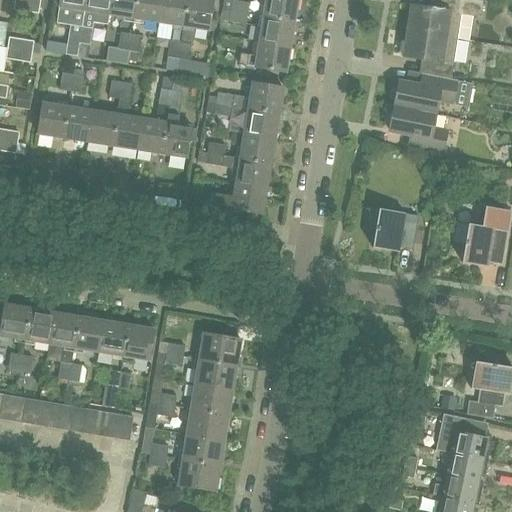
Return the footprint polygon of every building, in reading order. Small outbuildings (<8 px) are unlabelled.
[(14,0),(13,10),(38,14),(40,4),(14,0)] [(59,0),(58,7),(84,11),(85,0),(59,0)] [(85,0),(84,11),(107,15),(108,15),(110,0),(85,0)] [(110,0),(108,15),(133,19),(136,0),(110,0)] [(136,0),(133,19),(158,23),(161,0),(136,0)] [(161,0),(158,23),(181,27),(182,27),(186,0),(161,0)] [(211,0),(186,0),(182,27),(192,29),(207,31),(211,9),(212,0),(211,0)] [(264,0),(262,17),(293,22),(296,0),(264,0)] [(411,6),(407,32),(457,40),(469,41),(472,17),(480,18),(483,1),(473,0),(462,0),(462,1),(460,1),(456,0),(438,0),(437,10),(411,6)] [(232,1),(230,12),(247,14),(249,4),(232,1)] [(220,21),(228,22),(230,11),(221,10),(220,21)] [(82,27),(79,44),(89,46),(92,29),(90,28),(91,22),(105,24),(107,15),(84,11),(82,27)] [(230,12),(228,22),(245,25),(247,14),(230,12)] [(262,17),(258,42),(289,47),(293,22),(262,17)] [(169,41),(167,57),(177,59),(180,42),(182,27),(181,27),(179,42),(169,41)] [(180,42),(177,59),(186,61),(188,61),(191,44),(189,44),(191,40),(192,29),(182,27),(180,42)] [(119,32),(117,50),(128,52),(131,34),(119,32)] [(407,32),(403,58),(429,62),(427,75),(451,80),(457,40),(407,32)] [(131,34),(128,52),(139,53),(141,36),(131,34)] [(8,37),(6,49),(32,53),(34,41),(8,37)] [(45,53),(65,56),(66,45),(47,41),(45,53)] [(239,55),(238,65),(243,66),(243,69),(252,70),(252,68),(284,73),(289,47),(258,42),(255,58),(239,55)] [(6,49),(4,60),(30,63),(32,53),(6,49)] [(166,57),(164,71),(176,73),(179,60),(166,57)] [(61,73),(58,90),(69,92),(72,75),(61,73)] [(72,75),(69,92),(80,94),(83,76),(72,75)] [(393,91),(391,98),(395,102),(394,107),(435,116),(438,101),(452,104),(456,81),(451,80),(427,75),(423,75),(420,87),(398,83),(398,88),(393,91)] [(162,76),(160,89),(171,91),(173,77),(162,76)] [(111,81),(108,98),(118,99),(119,99),(121,83),(111,81)] [(116,116),(112,146),(136,150),(140,120),(127,118),(133,84),(121,83),(119,99),(118,99),(116,116)] [(215,104),(232,107),(247,109),(279,114),(283,89),(251,84),(248,99),(217,94),(215,104)] [(157,106),(154,122),(165,124),(171,91),(160,89),(157,106)] [(18,91),(16,107),(29,110),(32,94),(18,91)] [(165,124),(161,154),(185,158),(190,128),(175,125),(176,119),(178,109),(179,109),(181,92),(171,91),(165,124)] [(42,104),(38,134),(62,138),(66,108),(42,104)] [(215,104),(214,114),(230,117),(232,107),(215,104)] [(388,115),(387,122),(390,126),(389,131),(405,134),(407,138),(410,138),(408,148),(442,155),(446,132),(432,129),(435,116),(394,107),(393,112),(388,115)] [(66,108),(62,138),(86,142),(91,112),(66,108)] [(247,109),(243,134),(275,139),(279,114),(247,109)] [(91,112),(86,142),(112,146),(116,116),(91,112)] [(0,128),(0,140),(25,145),(27,135),(25,134),(23,134),(25,122),(12,120),(11,131),(0,128)] [(140,120),(136,150),(161,154),(165,124),(154,122),(140,120)] [(239,160),(238,160),(270,165),(275,139),(243,134),(239,160)] [(0,140),(0,151),(15,154),(22,155),(23,156),(25,145),(0,140)] [(208,143),(206,154),(208,154),(223,157),(224,145),(208,143)] [(208,154),(206,165),(227,169),(233,175),(236,175),(234,184),(266,189),(270,165),(238,160),(239,160),(223,157),(208,154)] [(217,196),(215,207),(262,215),(266,189),(234,184),(232,199),(217,196)] [(192,194),(189,208),(202,209),(204,196),(192,194)] [(502,265),(508,232),(505,231),(508,211),(483,208),(479,227),(468,225),(468,226),(459,224),(456,243),(465,245),(462,263),(478,266),(488,268),(489,263),(502,265)] [(378,211),(368,209),(369,229),(375,230),(372,248),(399,253),(399,248),(412,250),(417,225),(414,225),(416,216),(405,214),(378,210),(378,211)] [(4,305),(0,329),(0,336),(24,341),(29,309),(4,305)] [(29,309),(24,341),(49,345),(54,313),(29,309)] [(54,313),(49,345),(63,347),(60,362),(58,379),(67,381),(70,364),(72,349),(78,317),(54,313)] [(78,317),(72,349),(98,353),(103,321),(78,317)] [(103,321),(98,353),(123,357),(128,326),(103,321)] [(128,326),(123,357),(147,361),(153,330),(128,326)] [(202,334),(198,360),(237,366),(241,340),(202,334)] [(168,343),(166,355),(183,357),(185,346),(168,343)] [(511,368),(495,366),(496,360),(478,353),(476,363),(475,362),(471,389),(479,390),(477,404),(468,402),(466,415),(493,419),(495,406),(502,407),(504,394),(509,395),(511,376),(511,368)] [(11,354),(8,371),(19,373),(22,356),(11,354)] [(166,355),(164,365),(181,368),(183,357),(166,355)] [(22,356),(19,373),(30,375),(32,357),(22,356)] [(198,360),(194,385),(233,392),(237,366),(198,360)] [(70,364),(67,381),(79,383),(82,366),(70,364)] [(109,371),(107,388),(117,389),(120,372),(109,371)] [(120,372),(117,389),(128,391),(131,374),(120,372)] [(194,385),(190,411),(229,417),(233,392),(194,385)] [(160,394),(157,406),(174,408),(176,396),(160,394)] [(65,401),(64,407),(73,408),(74,408),(75,403),(76,396),(71,395),(66,395),(65,401)] [(2,396),(0,405),(0,419),(10,421),(13,398),(2,396)] [(13,398),(10,421),(21,423),(25,400),(13,398)] [(25,400),(21,423),(33,425),(37,402),(25,400)] [(37,402),(33,425),(45,427),(50,404),(37,402)] [(455,405),(442,403),(441,409),(454,411),(455,405)] [(50,404),(45,427),(56,429),(60,406),(50,404)] [(60,406),(56,429),(68,431),(73,408),(64,407),(60,406)] [(157,406),(155,416),(172,418),(174,408),(157,406)] [(73,408),(68,431),(80,434),(85,410),(74,408),(73,408)] [(85,410),(80,434),(92,436),(96,412),(85,410)] [(415,410),(413,421),(423,423),(425,411),(415,410)] [(186,434),(185,435),(225,441),(229,417),(190,411),(186,434)] [(96,412),(92,436),(104,438),(108,414),(96,412)] [(108,414),(104,438),(116,440),(120,416),(108,414)] [(120,416),(116,440),(129,442),(133,418),(120,416)] [(441,448),(454,450),(453,454),(489,462),(493,443),(489,442),(489,439),(449,430),(447,439),(443,438),(441,448)] [(185,435),(181,461),(220,467),(225,441),(185,435)] [(151,444),(149,456),(166,458),(168,446),(151,444)] [(453,454),(449,476),(480,482),(481,477),(486,478),(489,462),(453,454)] [(149,456),(148,466),(164,468),(166,458),(149,456)] [(408,457),(406,467),(418,469),(420,459),(408,457)] [(181,461),(177,485),(216,492),(220,467),(181,461)] [(406,467),(404,477),(415,479),(418,469),(406,467)] [(480,506),(485,483),(480,482),(449,476),(444,497),(476,504),(475,505),(480,506)] [(132,490),(126,511),(141,511),(146,494),(132,490)] [(444,497),(441,511),(478,511),(479,510),(474,509),(475,505),(476,504),(444,497)] [(391,509),(403,511),(405,501),(393,498),(391,509)]
